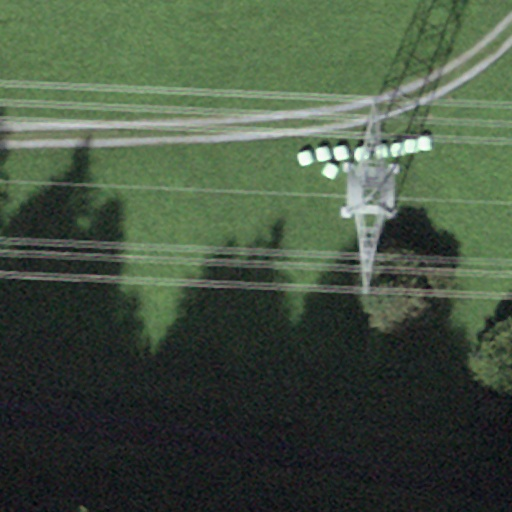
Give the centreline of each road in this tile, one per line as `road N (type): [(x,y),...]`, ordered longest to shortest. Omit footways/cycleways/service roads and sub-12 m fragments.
road 1 (track): [(0,136),(323,121),(449,80),(511,28)]
road 2 (track): [(0,412),(511,491)]
